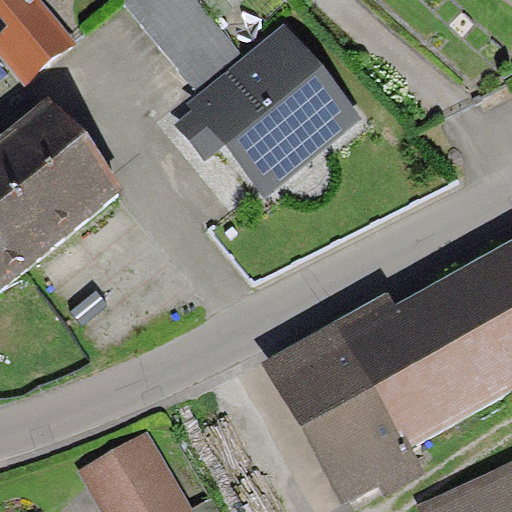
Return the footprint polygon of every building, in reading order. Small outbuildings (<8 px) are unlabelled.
[(23,0),(0,0),(0,78),(15,96),(68,53),(23,0)] [(117,0),(110,6),(187,103),(234,63),(192,9),(203,0),(117,0)] [(187,103),(178,111),(185,119),(169,132),(196,163),(210,151),(255,203),(349,123),(270,32),(234,63),(187,103)] [(33,112),(0,138),(0,297),(111,207),(33,112)] [(328,339),(398,470),(511,409),(511,252),(384,320),(380,312),(328,339)] [(376,511),(411,494),(398,470),(328,339),(251,380),(321,511),(358,511),(369,506),(372,511),(376,511)] [(70,473),(92,511),(207,511),(201,501),(185,510),(141,433),(70,473)] [(511,511),(511,476),(425,511),(511,511)]
